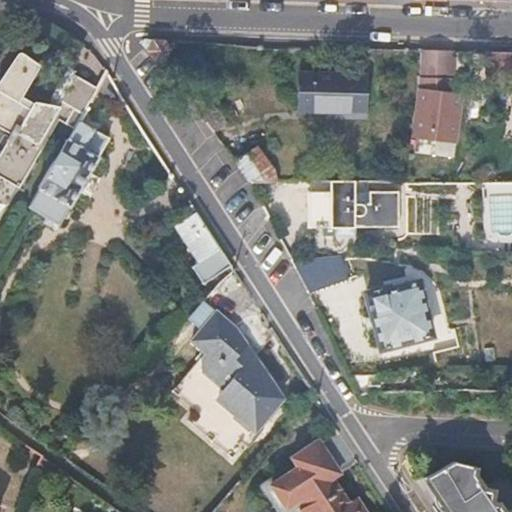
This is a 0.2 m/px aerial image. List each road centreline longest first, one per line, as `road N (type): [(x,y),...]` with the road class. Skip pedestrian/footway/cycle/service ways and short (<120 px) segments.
road 1 (residential): [(121,64),(413,511)]
road 2 (residential): [(511,26),(175,13)]
